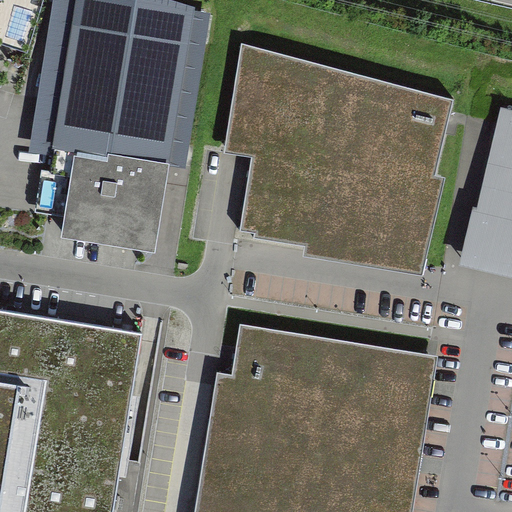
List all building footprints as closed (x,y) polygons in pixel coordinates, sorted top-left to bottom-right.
[(211,11),(176,0),(72,0),(51,149),(72,152),(58,240),(154,255),(168,163),(187,166),(211,11)] [(451,100),(239,44),(226,152),(255,157),(242,232),(310,244),(306,260),(424,280),(447,180),(434,177),(451,100)] [(511,110),(502,108),(461,269),(511,281),(511,110)] [(0,511),(108,511),(137,328),(0,306),(0,511)] [(414,511),(439,356),(240,325),(232,377),(218,375),(196,511),(414,511)]
